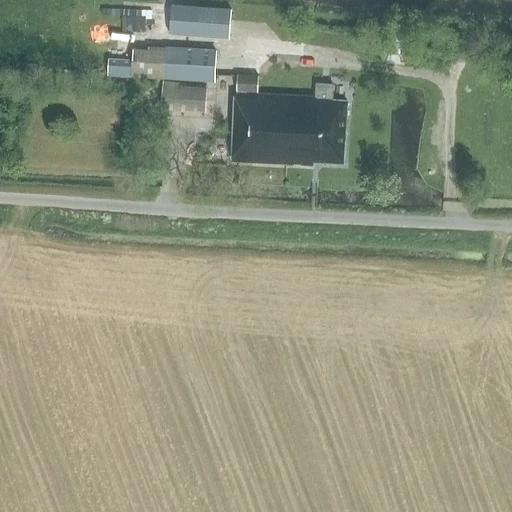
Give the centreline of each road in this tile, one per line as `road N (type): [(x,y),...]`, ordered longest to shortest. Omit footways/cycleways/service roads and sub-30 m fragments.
road 1 (unclassified): [(511,226),(0,198)]
road 2 (track): [(226,47),(302,49),(442,82),(450,97),(453,223)]
